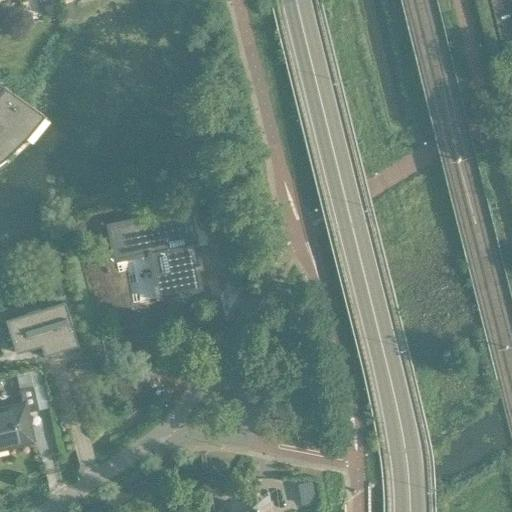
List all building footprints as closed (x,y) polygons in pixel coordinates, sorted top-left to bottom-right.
[(511,0),(491,0),(505,55),(511,53),(511,0)] [(0,160),(3,159),(23,139),(41,117),(42,116),(42,115),(22,100),(1,86),(0,87),(0,160)] [(219,210),(213,187),(184,195),(189,213),(201,210),(202,214),(219,210)] [(165,255),(174,297),(202,291),(197,268),(201,267),(190,213),(160,219),(159,215),(134,221),(137,235),(112,240),(116,260),(165,250),(166,255),(165,255)] [(39,346),(42,356),(76,345),(66,313),(62,303),(38,309),(15,316),(15,317),(4,320),(11,343),(14,354),(39,346)] [(313,334),(302,336),(305,347),(316,345),(313,334)] [(38,410),(32,387),(19,390),(23,406),(0,410),(0,447),(31,441),(25,413),(38,410)] [(315,504),(312,483),(299,485),(302,506),(315,504)]
